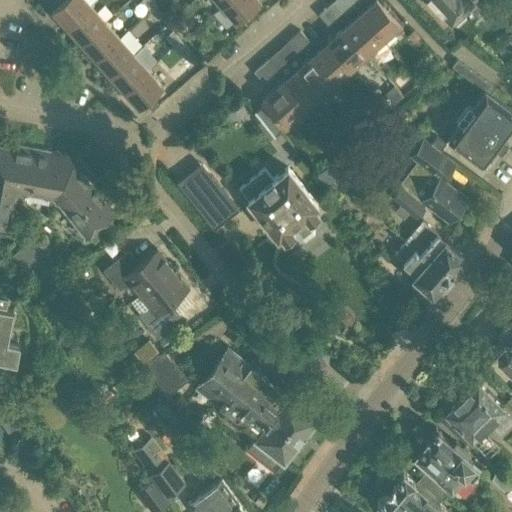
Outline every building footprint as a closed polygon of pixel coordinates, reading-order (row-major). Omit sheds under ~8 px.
[(66,25),(90,3),(87,0),(60,0),(51,9),(66,25)] [(156,2),(154,0),(141,0),(149,9),(156,2)] [(259,0),(225,0),(221,4),(235,21),(259,0)] [(372,0),(359,12),(382,38),(392,29),(396,34),(402,28),(377,0),(372,0)] [(427,0),(447,22),(449,19),(453,23),(462,15),(459,12),(471,0),(470,0),(427,0)] [(325,7),(335,18),(342,12),(332,1),(325,7)] [(165,12),(156,2),(149,9),(158,18),(165,12)] [(90,3),(66,25),(80,41),(105,20),(90,3)] [(325,7),(318,13),(328,24),(335,18),(325,7)] [(382,38),(359,12),(343,27),(370,57),(375,52),(372,48),(382,38)] [(173,22),(179,28),(185,22),(180,16),(173,22)] [(119,36),(105,20),(80,41),(95,58),(119,36)] [(511,28),(504,22),(488,40),(500,51),(511,37),(511,28)] [(343,27),(327,41),(350,67),(360,58),(364,62),(370,57),(343,27)] [(413,28),(407,33),(414,41),(420,36),(413,28)] [(174,45),(181,39),(172,29),(165,35),(174,45)] [(299,29),(293,35),(302,46),(309,40),(299,29)] [(302,46),(293,35),(286,41),(296,52),(302,46)] [(119,36),(95,58),(109,74),(133,52),(119,36)] [(189,49),(181,39),(174,45),(182,55),(189,49)] [(327,41),(310,55),(337,86),(343,81),(339,76),(350,67),(327,41)] [(133,52),(109,74),(123,90),(148,68),(133,52)] [(337,86),(310,55),(294,70),(317,96),(328,87),(331,91),(337,86)] [(260,64),(270,75),(277,69),(267,58),(260,64)] [(460,122),(448,138),(482,163),(497,144),(499,146),(507,136),(504,134),(511,123),(511,109),(491,94),(496,87),(456,59),(451,66),(484,90),(472,106),(465,100),(453,117),(460,122)] [(270,75),(260,64),(253,70),(263,81),(270,75)] [(148,68),(123,90),(138,107),(163,85),(148,68)] [(317,96),(294,70),(278,84),(305,114),(311,109),(307,105),(317,96)] [(305,114),(278,84),(261,99),(265,103),(284,125),(295,116),(299,120),(305,114)] [(393,102),(401,94),(393,85),(385,92),(388,96),(393,102)] [(393,102),(388,96),(382,101),(387,107),(393,102)] [(284,125),(265,103),(256,111),(274,134),(284,125)] [(208,172),(232,172),(231,130),(208,130),(208,172)] [(436,134),(430,142),(440,150),(446,142),(436,134)] [(466,196),(444,179),(456,162),(440,150),(430,142),(424,137),(411,154),(418,159),(402,179),(411,189),(410,190),(421,198),(421,199),(436,211),(438,208),(449,217),(466,196)] [(108,202),(113,199),(77,154),(9,142),(8,147),(0,145),(0,223),(9,225),(16,188),(53,195),(85,236),(116,212),(108,202)] [(340,158),(328,167),(337,178),(345,188),(357,179),(340,158)] [(264,167),(238,187),(247,198),(277,236),(280,234),(284,238),(294,231),(299,237),(304,238),(313,231),(314,226),(308,219),(318,211),(314,206),(317,204),(287,166),(273,178),(264,167)] [(213,177),(189,196),(213,227),(238,208),(213,177)] [(416,217),(425,207),(400,186),(392,196),(416,217)] [(427,244),(453,266),(463,254),(422,219),(404,239),(419,254),(427,244)] [(52,257),(34,235),(11,254),(30,276),(52,257)] [(419,254),(404,239),(394,251),(403,258),(402,260),(414,270),(411,274),(419,280),(414,286),(426,297),(453,266),(427,244),(419,254)] [(140,293),(172,267),(156,248),(134,265),(124,252),(103,269),(119,290),(130,281),(140,293)] [(172,267),(140,293),(150,305),(138,314),(155,334),(176,317),(166,304),(188,287),(172,267)] [(20,344),(8,342),(13,310),(0,307),(0,360),(17,363),(20,344)] [(495,353),(511,368),(511,316),(497,333),(502,338),(495,347),(495,353)] [(192,329),(186,322),(181,325),(187,333),(192,329)] [(256,433),(286,393),(228,347),(197,386),(256,433)] [(143,362),(168,394),(187,379),(163,349),(143,362)] [(511,417),(477,382),(445,413),(472,441),(490,423),(500,434),(511,422),(511,417)] [(286,393),(256,433),(246,446),(274,468),(281,459),(282,460),(318,414),(289,391),(286,393)] [(0,407),(0,418),(8,430),(19,422),(6,403),(0,407)] [(177,418),(163,428),(173,443),(188,433),(177,418)] [(408,445),(406,447),(448,486),(461,471),(468,477),(478,467),(463,452),(465,449),(453,439),(451,441),(433,425),(429,430),(431,431),(424,438),(418,432),(415,436),(414,435),(406,443),(408,445)] [(185,480),(151,435),(132,448),(166,494),(185,480)] [(28,446),(16,445),(16,452),(27,453),(28,446)] [(445,511),(448,509),(437,501),(437,498),(445,488),(424,470),(416,480),(403,469),(395,479),(386,471),(379,472),(375,477),(374,484),(383,492),(377,500),(390,511),(445,511)] [(203,490),(220,511),(245,511),(219,477),(203,490)] [(152,478),(139,487),(154,507),(166,497),(152,478)] [(220,511),(203,490),(187,502),(194,511),(220,511)] [(0,511),(24,511),(16,500),(0,510),(0,511)]
